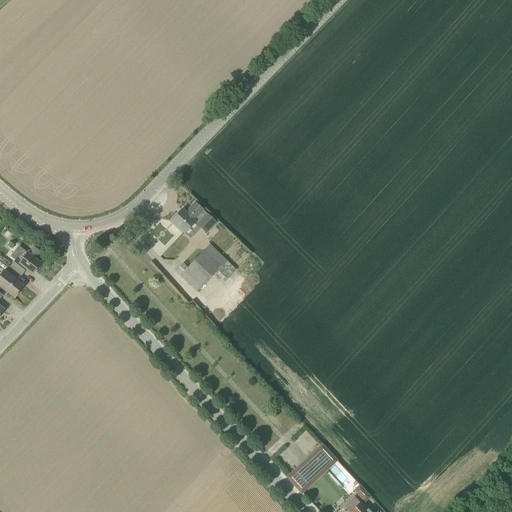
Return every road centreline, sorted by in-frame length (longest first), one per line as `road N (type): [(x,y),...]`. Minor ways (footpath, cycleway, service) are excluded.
road 1 (tertiary): [(79,228),(130,212),(339,0)]
road 2 (unclassified): [(305,511),(79,264)]
